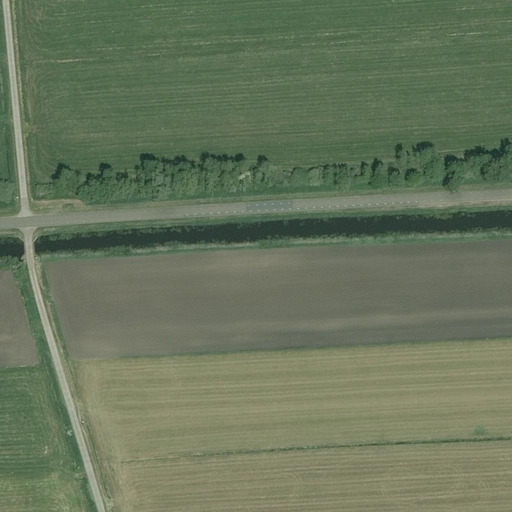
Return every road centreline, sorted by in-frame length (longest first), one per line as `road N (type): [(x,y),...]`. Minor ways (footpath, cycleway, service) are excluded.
road 1 (unclassified): [(26,223),(511,193)]
road 2 (unclassified): [(98,511),(30,266),(26,223)]
road 3 (unclassified): [(26,223),(5,0)]
